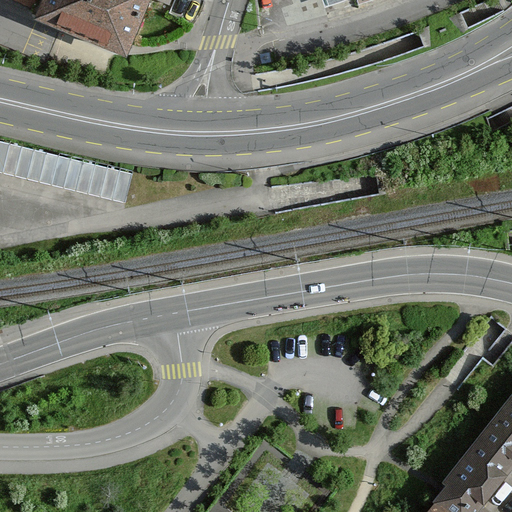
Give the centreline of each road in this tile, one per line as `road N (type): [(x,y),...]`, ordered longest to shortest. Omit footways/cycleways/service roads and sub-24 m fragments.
road 1 (motorway): [(511,185),(279,313),(0,441)]
road 2 (motorway): [(0,508),(168,439),(511,254)]
road 3 (tertiary): [(0,363),(143,318),(396,275),(511,283)]
road 4 (primary): [(195,133),(337,118),(430,89),(511,51)]
road 5 (primary): [(0,100),(195,133)]
road 6 (tertiary): [(229,0),(195,133)]
